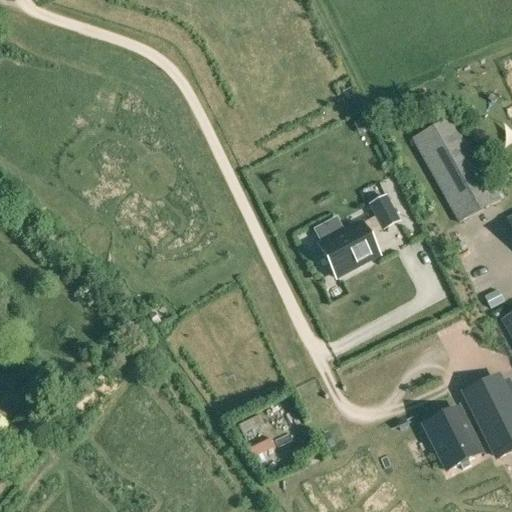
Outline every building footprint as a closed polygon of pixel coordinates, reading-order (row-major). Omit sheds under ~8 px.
[(358,133),(366,129),(361,118),(353,122),(358,133)] [(458,225),(501,201),(454,118),(412,140),(458,225)] [(409,220),(428,211),(431,218),(442,213),(412,146),(382,159),(409,220)] [(386,197),(368,206),(382,233),(400,223),(386,197)] [(362,221),(316,246),(336,283),(382,258),(362,221)] [(497,291),(484,297),(490,309),(503,302),(497,291)] [(511,333),(486,344),(495,366),(511,358),(511,333)] [(495,463),(511,454),(511,400),(499,375),(461,394),(495,463)] [(460,407),(421,427),(445,475),(484,456),(460,407)]
